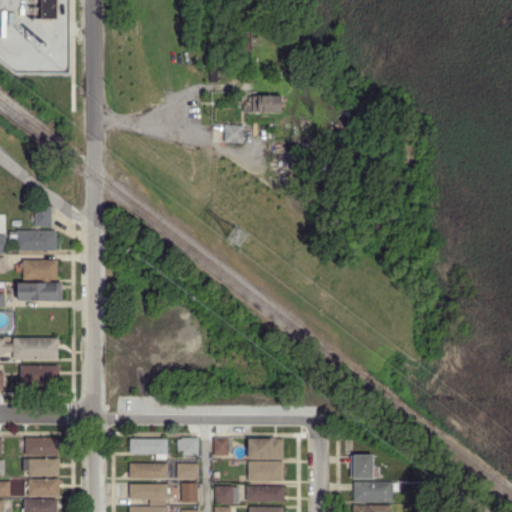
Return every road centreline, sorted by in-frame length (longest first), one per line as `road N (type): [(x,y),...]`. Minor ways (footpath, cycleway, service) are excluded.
road 1 (residential): [(92,0),(94,511)]
road 2 (residential): [(94,418),(318,419)]
